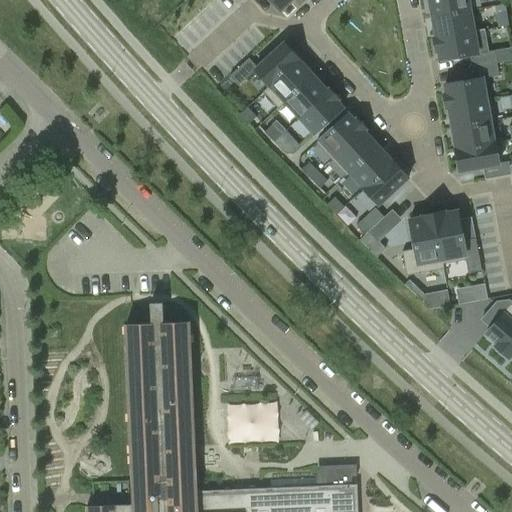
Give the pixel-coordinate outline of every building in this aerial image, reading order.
[(269,0),(279,11),(291,0),(269,0)] [(429,0),(432,17),(470,10),(467,0),(429,0)] [(474,32),(470,10),(432,17),(436,38),(474,32)] [(508,25),(506,12),(496,14),(499,27),(508,25)] [(436,38),(433,38),(435,52),(438,51),(440,61),(469,55),(472,67),(497,63),(494,51),(488,52),(484,30),(474,32),(436,38)] [(254,70),(268,86),(269,87),(298,60),(299,61),(300,60),(284,43),(257,68),(248,58),(229,76),(238,85),(254,70)] [(285,102),(313,76),(299,61),(298,60),(269,87),(268,86),(262,92),(278,109),(285,103),(285,102)] [(486,100),(486,99),(482,78),(499,75),(497,63),(472,67),(474,79),(444,85),(446,94),(443,95),(445,108),(448,108),(448,107),(486,100)] [(327,92),(327,91),(313,76),(285,102),(285,103),(299,118),(327,92)] [(329,89),(327,91),(327,92),(299,118),(315,134),(343,108),(336,101),(338,99),(329,89)] [(448,108),(452,128),(490,121),(490,122),(494,121),(490,98),(486,99),(486,100),(448,107),(448,108)] [(239,115),(248,124),(256,117),(246,108),(239,115)] [(363,130),(363,131),(366,129),(356,119),(354,121),(347,114),(316,143),(331,159),(363,130)] [(490,121),(452,128),(456,148),(456,149),(493,143),(493,142),(490,122),(490,121)] [(281,135),(272,125),(265,132),(274,141),(281,135)] [(377,146),(363,131),(363,130),(331,159),(346,176),(350,173),(349,172),(377,146)] [(285,131),(281,135),(274,141),(281,149),(292,138),(285,131)] [(459,172),(483,167),(482,166),(498,163),(495,142),(493,142),(493,143),(456,149),(456,148),(454,149),(459,172)] [(391,162),(377,146),(349,172),(350,173),(363,187),(364,188),(392,162),(391,162)] [(364,188),(363,187),(362,188),(378,205),(408,178),(392,161),(391,162),(392,162),(364,188)] [(310,178),(317,172),(308,163),(301,170),(310,179),(310,178)] [(327,181),(317,172),(310,178),(310,179),(320,188),(327,181)] [(327,204),(336,214),(343,207),(334,198),(327,204)] [(383,217),(375,208),(356,225),(364,234),(383,217)] [(443,264),(465,260),(468,273),(481,271),(475,239),(463,240),(458,211),(445,214),(444,211),(433,213),(441,257),(442,264),(443,264)] [(444,269),(443,264),(442,264),(441,257),(433,213),(421,216),(422,218),(409,221),(414,249),(402,251),(407,276),(444,269)] [(374,242),(392,226),(384,217),(366,234),(374,242)] [(473,286),(475,301),(487,299),(484,284),(473,286)] [(511,303),(509,300),(497,302),(481,319),(491,328),(485,334),(497,344),(495,347),(508,358),(511,355),(511,356),(511,303)] [(356,511),(356,484),(351,484),(350,476),(355,476),(355,464),(327,466),(327,477),(332,477),(333,485),(188,491),(187,475),(194,475),(188,322),(162,323),(161,303),(149,303),(150,323),(124,325),(131,477),(138,477),(139,504),(85,506),(85,511),(356,511)] [(257,376),(232,376),(232,390),(258,389),(257,376)]
